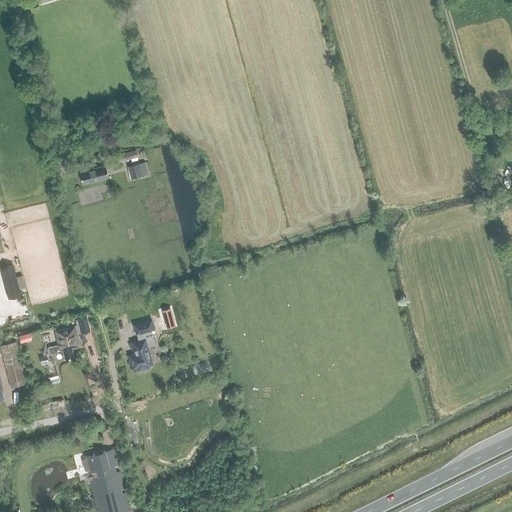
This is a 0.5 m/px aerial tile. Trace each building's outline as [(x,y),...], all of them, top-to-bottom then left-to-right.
[(116,156),(117,162),(137,157),(135,151),(116,156)] [(139,164),(142,176),(149,174),(146,162),(139,164)] [(142,176),(139,164),(129,167),(132,179),(142,176)] [(104,166),(86,171),(86,172),(79,173),(81,183),(89,181),(89,182),(107,177),(104,166)] [(99,186),(100,199),(113,198),(111,184),(99,186)] [(87,204),(86,200),(93,198),(90,188),(77,192),(82,206),(87,204)] [(21,296),(13,265),(0,267),(0,269),(7,299),(21,296)] [(25,303),(23,297),(11,300),(13,306),(25,303)] [(56,354),(58,351),(62,350),(65,360),(73,358),(71,348),(79,346),(76,335),(89,332),(86,318),(77,320),(78,321),(75,321),(77,330),(75,331),(74,328),(55,333),(58,346),(48,348),(49,354),(52,355),(56,354)] [(151,320),(133,325),(136,335),(137,334),(138,340),(131,343),(133,350),(134,350),(135,354),(128,356),(132,370),(137,368),(139,369),(141,369),(143,368),(145,367),(147,366),(152,364),(147,348),(155,345),(151,330),(154,330),(151,320)] [(32,340),(30,333),(19,336),(21,343),(32,340)] [(26,384),(15,342),(0,346),(11,388),(26,384)] [(46,355),(39,357),(41,365),(48,363),(46,355)] [(89,480),(97,511),(127,511),(130,511),(125,495),(122,495),(121,489),(124,489),(120,473),(117,473),(115,467),(118,466),(114,450),(83,458),(84,459),(82,460),(84,470),(87,471),(87,473),(96,471),(98,477),(89,480)]
